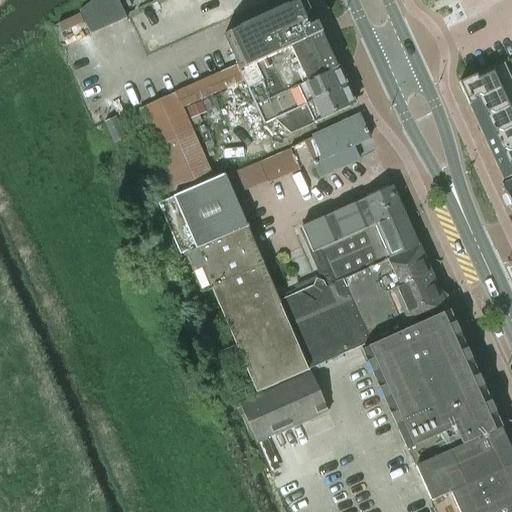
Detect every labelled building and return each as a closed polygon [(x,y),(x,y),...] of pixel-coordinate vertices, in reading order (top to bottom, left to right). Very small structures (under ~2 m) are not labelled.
[(126,19),(117,0),(93,0),(79,12),(90,36),(126,19)] [(239,71),(321,33),(317,24),(315,25),(303,0),(302,0),(223,36),(239,71)] [(266,101),(337,69),(336,67),(321,35),(321,34),(321,33),(239,71),(263,124),(274,119),(266,101)] [(511,81),(504,63),(458,84),(468,105),(511,85),(511,81)] [(266,101),(274,119),(345,86),(337,69),(266,101)] [(511,85),(468,105),(476,124),(511,107),(511,85)] [(345,86),(274,119),(290,134),(354,105),(345,86)] [(176,195),(203,184),(199,176),(211,171),(177,93),(139,110),(176,195)] [(200,103),(187,108),(192,117),(204,112),(200,103)] [(511,107),(476,124),(485,142),(511,129),(511,107)] [(312,137),(259,162),(230,173),(237,193),(266,181),(267,184),(312,163),(319,177),(359,160),(352,146),(369,139),(359,116),(312,137)] [(115,118),(104,123),(113,142),(124,137),(115,118)] [(511,129),(485,142),(493,161),(511,152),(511,129)] [(511,152),(493,161),(502,181),(511,176),(511,152)] [(203,184),(176,195),(156,204),(177,255),(246,226),(223,175),(203,184)] [(511,179),(504,184),(500,185),(511,211),(511,179)] [(312,253),(319,250),(403,212),(392,187),(300,227),(312,253)] [(418,246),(403,212),(319,250),(335,283),(418,246)] [(405,331),(448,311),(446,305),(447,296),(440,292),(419,246),(418,246),(335,283),(325,287),(323,282),(316,279),(312,286),(277,301),(246,227),(184,254),(201,292),(210,288),(255,394),(307,371),(307,370),(395,331),(399,329),(400,331),(405,329),(405,331)] [(414,467),(415,467),(500,428),(448,311),(405,331),(405,329),(400,331),(399,329),(395,331),(396,335),(364,350),(364,349),(361,350),(414,467)] [(256,444),(327,413),(310,373),(239,405),(256,444)] [(415,467),(430,501),(431,502),(511,465),(511,454),(500,428),(415,467)] [(267,440),(256,445),(263,459),(273,455),(267,440)] [(430,502),(434,511),(511,511),(511,465),(431,502),(430,501),(430,502)]
